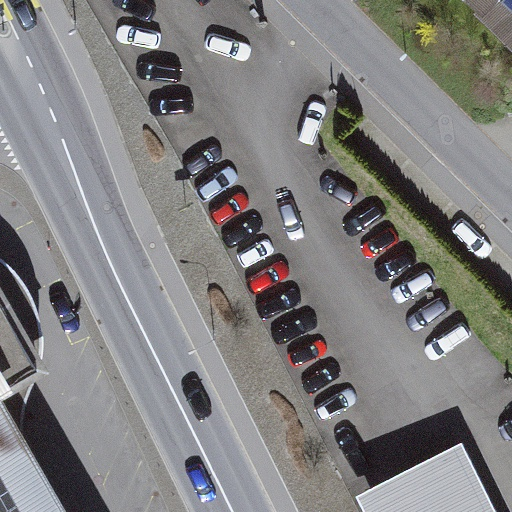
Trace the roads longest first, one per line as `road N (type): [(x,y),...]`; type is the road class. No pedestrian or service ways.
road 1 (secondary): [(231,511),(0,42)]
road 2 (residential): [(511,189),(316,0)]
